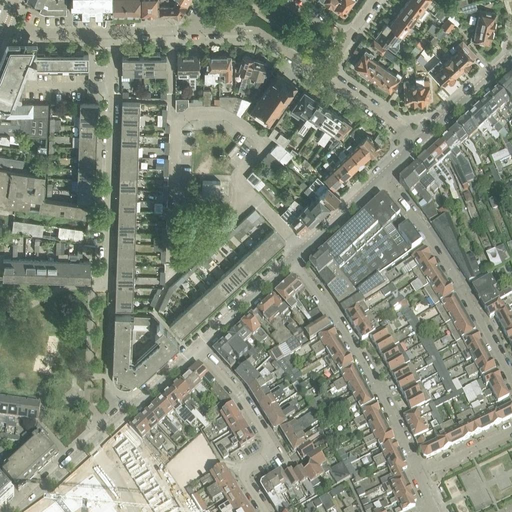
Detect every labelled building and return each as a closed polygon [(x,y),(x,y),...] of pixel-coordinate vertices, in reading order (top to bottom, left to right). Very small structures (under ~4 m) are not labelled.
[(45,14),(67,14),(66,0),(32,0),(42,4),(39,11),(45,14)] [(113,13),(112,0),(70,0),(71,5),(73,5),(73,13),(90,13),(90,12),(95,12),(95,13),(113,13)] [(112,0),(113,13),(126,13),(125,0),(112,0)] [(125,0),(126,13),(140,13),(139,0),(125,0)] [(139,0),(140,13),(147,13),(148,14),(152,14),(153,13),(159,13),(158,0),(139,0)] [(178,16),(181,12),(183,10),(183,9),(184,7),(187,3),(181,0),(175,0),(174,2),(168,2),(168,0),(158,0),(159,13),(171,13),(174,14),(173,15),(173,16),(173,17),(174,17),(174,18),(175,18),(176,18),(177,18),(177,17),(178,17),(178,16)] [(343,13),(352,0),(337,0),(333,6),(334,7),(334,9),(338,12),(340,11),(343,13)] [(416,0),(407,0),(404,5),(418,16),(422,19),(429,10),(425,7),(416,0)] [(467,12),(477,9),(475,2),(467,4),(467,3),(462,5),(463,11),(467,12)] [(418,16),(404,5),(397,15),(411,26),(418,16)] [(496,13),(477,9),(476,14),(479,15),(477,25),(493,29),(493,27),(495,26),(496,22),(495,21),(496,13)] [(451,13),(444,22),(451,27),(454,23),(456,24),(459,20),(454,15),(451,13)] [(390,24),(404,35),(408,29),(411,32),(414,28),(411,26),(397,15),(390,24)] [(390,24),(387,22),(375,37),(395,52),(399,47),(399,42),(404,35),(390,24)] [(444,22),(441,26),(448,31),(451,27),(444,22)] [(493,30),(493,29),(477,25),(474,35),(472,35),(471,40),(489,44),(491,37),(493,36),(494,32),(493,30)] [(442,28),(436,35),(441,39),(447,32),(442,28)] [(434,36),(430,41),(435,44),(438,39),(434,36)] [(386,48),(373,39),(369,45),(382,53),(386,48)] [(458,50),(453,55),(465,68),(467,68),(471,65),(470,63),(471,63),(470,62),(474,59),(473,58),(476,55),(463,40),(455,47),(458,50)] [(13,103),(26,70),(36,70),(36,68),(37,68),(37,51),(36,51),(36,53),(33,53),(37,42),(36,42),(25,42),(19,42),(8,42),(7,42),(0,60),(0,104),(3,106),(4,103),(13,103)] [(368,76),(377,61),(372,57),(374,54),(370,51),(369,52),(366,50),(354,67),(360,71),(360,73),(364,75),(366,75),(367,76),(368,76)] [(36,70),(49,70),(49,54),(49,51),(49,54),(45,54),(45,51),(37,51),(37,68),(36,68),(36,70)] [(49,54),(49,70),(62,70),(62,54),(62,51),(62,54),(58,54),(58,51),(49,51),(49,54)] [(71,51),(62,51),(62,54),(62,70),(75,70),(75,54),(75,51),(75,53),(71,53),(71,51)] [(84,51),(75,51),(75,54),(75,70),(88,70),(88,53),(84,53),(84,51)] [(155,74),(166,74),(166,56),(160,56),(160,51),(155,52),(155,74)] [(122,73),(121,73),(121,79),(131,79),(131,74),(133,74),(133,52),(128,52),(128,56),(122,56),(122,73)] [(144,74),(144,56),(138,56),(138,52),(133,52),(133,74),(144,74)] [(150,56),(144,56),(144,74),(155,74),(155,52),(150,52),(150,56)] [(393,60),(396,55),(392,52),(388,57),(393,60)] [(420,53),(417,58),(424,66),(427,69),(431,66),(422,58),(424,56),(420,53)] [(188,72),(188,55),(177,56),(177,74),(182,74),(182,84),(189,84),(188,72)] [(199,74),(199,55),(188,55),(188,72),(189,84),(189,87),(196,87),(196,74),(199,74)] [(207,58),(203,58),(203,79),(214,79),(219,81),(219,79),(218,55),(207,55),(207,58)] [(231,55),(218,55),(219,79),(225,79),(225,85),(231,85),(231,55)] [(238,62),(236,70),(244,72),(238,90),(241,91),(244,92),(244,90),(247,81),(249,74),(254,58),(243,55),(241,63),(238,62)] [(465,68),(453,55),(444,63),(455,76),(464,68),(465,68)] [(254,58),(249,74),(259,77),(257,84),(256,85),(261,87),(273,70),(265,67),(267,62),(254,58)] [(440,59),(430,68),(446,84),(449,82),(450,82),(456,76),(455,76),(444,63),(440,59)] [(415,65),(413,60),(406,63),(406,68),(415,65)] [(377,61),(368,76),(377,82),(387,68),(377,61)] [(427,69),(424,66),(418,71),(424,77),(429,72),(427,69)] [(387,68),(377,82),(379,84),(378,85),(382,88),(384,87),(390,92),(402,75),(401,75),(397,72),(395,74),(387,68)] [(276,114),(293,92),(294,93),(295,92),(293,92),(297,87),(298,88),(298,87),(297,86),(277,72),(276,71),(275,72),(276,73),(273,77),(272,76),(271,77),(272,78),(257,100),(258,101),(249,113),(267,126),(276,114)] [(511,76),(498,90),(510,104),(511,103),(511,76)] [(416,85),(417,104),(417,103),(418,103),(418,104),(423,104),(424,101),(425,101),(430,100),(428,79),(423,80),(423,84),(416,85)] [(404,81),(405,102),(410,102),(410,103),(411,102),(413,104),(417,104),(416,85),(409,85),(409,81),(404,81)] [(487,100),(498,113),(504,107),(510,114),(511,112),(511,106),(509,103),(498,90),(487,100)] [(304,91),(290,111),(303,120),(317,99),(316,99),(316,97),(313,95),(311,95),(304,91)] [(219,96),(219,104),(232,111),(235,102),(235,96),(219,96)] [(236,113),(237,113),(242,98),(236,96),(235,96),(235,102),(232,111),(236,113)] [(176,98),(176,110),(182,110),(188,105),(188,102),(188,98),(176,98)] [(242,98),(237,113),(240,116),(251,100),(242,98)] [(315,124),(328,107),(317,99),(303,120),(298,127),(303,131),(311,120),(315,124)] [(487,100),(476,110),(498,134),(503,130),(492,118),(498,113),(487,100)] [(140,113),(140,102),(122,102),(122,113),(140,113)] [(0,115),(0,116),(1,117),(48,117),(49,103),(13,103),(4,103),(3,106),(0,104),(0,115)] [(98,104),(88,103),(80,103),(80,114),(98,115),(98,104)] [(341,116),(328,107),(315,124),(323,129),(317,138),(323,143),(327,137),(331,131),(341,116)] [(472,113),(465,120),(477,132),(478,131),(482,135),(487,131),(496,141),(500,136),(498,134),(476,110),(472,113)] [(140,113),(122,113),(121,123),(139,124),(140,113)] [(79,125),(97,125),(98,115),(80,114),(79,125)] [(331,148),(348,133),(347,132),(346,131),(351,123),(341,116),(331,131),(327,137),(332,141),(328,146),(331,148)] [(0,132),(21,134),(47,136),(48,117),(21,117),(20,123),(1,122),(0,122),(0,132)] [(465,120),(456,128),(469,141),(470,140),(475,146),(479,143),(483,148),(486,146),(482,138),(477,132),(465,120)] [(139,124),(121,123),(121,134),(139,135),(139,124)] [(97,136),(97,125),(79,125),(79,136),(97,136)] [(274,127),(268,135),(278,142),(284,147),(290,138),(274,127)] [(448,135),(459,148),(460,147),(462,145),(473,157),(476,154),(474,147),(469,141),(456,128),(448,135)] [(353,130),(350,133),(354,138),(358,134),(353,130)] [(0,132),(0,140),(21,143),(21,134),(0,132)] [(139,135),(121,134),(121,145),(139,146),(139,135)] [(358,134),(354,138),(358,143),(370,155),(379,147),(380,146),(379,144),(376,140),(374,142),(367,134),(362,139),(358,134)] [(447,136),(440,143),(458,163),(461,169),(465,179),(472,176),(467,164),(456,151),(459,148),(448,135),(447,136)] [(79,147),(97,147),(97,136),(79,136),(79,147)] [(284,147),(278,142),(270,151),(279,159),(287,150),(284,147)] [(350,143),(346,147),(362,164),(364,162),(365,161),(364,160),(370,155),(358,143),(354,147),(350,143)] [(433,149),(432,150),(444,162),(445,163),(448,162),(452,166),(457,178),(459,181),(462,187),(467,185),(465,179),(461,169),(458,163),(440,143),(433,149)] [(236,144),(228,153),(232,156),(239,147),(236,144)] [(139,146),(121,145),(120,156),(138,157),(139,146)] [(96,158),(97,147),(79,147),(78,158),(96,158)] [(292,147),(289,151),(295,156),(298,152),(292,147)] [(346,147),(338,155),(341,159),(353,171),(358,166),(359,166),(360,165),(362,164),(346,147)] [(432,150),(425,156),(443,176),(446,181),(449,188),(452,194),(455,193),(452,185),(453,185),(451,179),(448,173),(441,165),(443,163),(444,162),(432,150)] [(281,161),(279,159),(270,151),(261,161),(272,170),(281,161)] [(0,166),(22,170),(23,159),(0,155),(0,166)] [(138,157),(120,156),(120,167),(138,167),(138,157)] [(425,156),(416,164),(439,189),(443,185),(446,189),(449,188),(446,181),(443,176),(425,156)] [(78,168),(96,169),(96,158),(78,158),(78,168)] [(305,158),(302,163),(307,167),(310,163),(305,158)] [(332,160),(329,163),(345,180),(346,179),(347,177),(353,171),(341,159),(336,163),(332,160)] [(324,162),(322,164),(329,170),(324,174),(327,177),(323,181),(333,190),(341,182),(341,183),(343,182),(345,180),(329,163),(326,160),(324,162)] [(500,163),(494,165),(497,173),(503,171),(500,163)] [(439,189),(416,164),(408,172),(426,193),(429,190),(433,195),(439,189)] [(0,191),(44,198),(45,174),(22,171),(22,170),(0,166),(0,191)] [(265,174),(257,166),(252,171),(261,178),(265,174)] [(138,167),(120,167),(120,178),(137,178),(138,167)] [(493,167),(489,168),(497,188),(502,186),(493,167)] [(95,180),(96,169),(78,168),(77,179),(95,180)] [(254,186),(261,178),(252,171),(246,178),(254,186)] [(414,190),(428,205),(432,203),(430,198),(426,193),(408,172),(399,180),(399,183),(409,194),(414,190)] [(318,176),(308,186),(330,206),(340,196),(333,190),(323,181),(318,176)] [(137,178),(120,178),(119,189),(137,189),(137,178)] [(77,190),(95,191),(95,180),(77,179),(77,190)] [(220,195),(220,181),(203,180),(202,195),(220,195)] [(308,186),(303,191),(312,199),(308,203),(321,214),(330,206),(308,186)] [(137,189),(119,189),(119,199),(137,200),(137,189)] [(95,195),(95,191),(77,190),(77,201),(95,202),(95,200),(95,195)] [(0,203),(45,210),(47,199),(44,198),(0,191),(0,203)] [(290,195),(285,200),(290,205),(311,224),(321,214),(308,203),(304,207),(290,195)] [(381,196),(374,203),(390,223),(394,228),(404,221),(399,215),(387,200),(384,197),(381,196)] [(496,198),(489,201),(493,211),(494,210),(498,208),(500,208),(496,198)] [(47,199),(45,210),(89,217),(91,205),(47,199)] [(137,200),(119,199),(119,210),(136,211),(137,200)] [(428,205),(424,201),(418,206),(421,210),(428,205)] [(154,211),(163,212),(167,212),(167,206),(163,206),(163,203),(154,203),(154,211)] [(377,226),(381,231),(390,223),(374,203),(365,211),(377,226)] [(421,210),(429,221),(437,217),(432,203),(428,205),(421,210)] [(290,205),(280,214),(288,223),(296,232),(297,233),(299,235),(299,234),(301,233),(311,224),(290,205)] [(255,208),(247,216),(251,220),(254,223),(258,219),(262,222),(264,222),(266,220),(261,214),(255,208)] [(136,211),(119,210),(118,221),(136,222),(136,211)] [(440,213),(443,219),(449,215),(446,210),(440,213)] [(381,231),(377,226),(365,211),(355,221),(372,239),(373,238),(383,250),(390,243),(382,232),(381,231)] [(475,279),(466,257),(449,215),(443,219),(432,226),(469,283),(475,279)] [(247,216),(239,223),(243,227),(251,220),(247,216)] [(13,220),(12,232),(19,233),(21,233),(42,236),(44,224),(13,220)] [(136,222),(118,221),(118,232),(136,233),(136,222)] [(374,257),(347,282),(359,296),(363,300),(372,294),(367,287),(380,279),(378,276),(385,271),(402,259),(390,243),(383,250),(373,238),(372,239),(355,221),(347,228),(364,247),(374,257)] [(397,233),(411,252),(421,245),(404,221),(394,228),(397,233)] [(235,235),(243,227),(239,223),(231,230),(235,235)] [(60,226),(58,238),(82,241),(83,233),(87,234),(88,229),(60,226)] [(277,249),(285,241),(273,228),(265,235),(277,249)] [(347,263),(338,271),(347,282),(374,257),(364,247),(347,228),(338,236),(355,255),(347,263)] [(12,232),(11,242),(17,243),(18,243),(19,233),(12,232)] [(136,233),(118,232),(117,243),(135,244),(136,233)] [(228,233),(223,238),(227,242),(232,237),(228,233)] [(397,233),(388,241),(390,243),(402,259),(411,252),(397,233)] [(269,256),(277,249),(265,235),(257,243),(269,256)] [(329,244),(347,263),(355,255),(338,236),(329,244)] [(222,246),(227,242),(223,238),(218,242),(222,246)] [(135,244),(117,243),(117,254),(135,254),(135,244)] [(249,250),(261,263),(269,256),(257,243),(249,250)] [(329,244),(321,252),(333,266),(338,271),(347,263),(329,244)] [(504,247),(495,251),(501,266),(511,261),(506,253),(504,247)] [(253,271),(261,263),(249,250),(241,258),(253,271)] [(405,269),(400,272),(403,276),(416,268),(417,270),(431,260),(425,250),(402,264),(405,269)] [(495,251),(486,254),(493,270),(501,266),(495,251)] [(341,290),(344,295),(335,301),(340,308),(359,296),(347,282),(338,271),(333,266),(321,252),(314,258),(335,282),(337,284),(341,290)] [(207,253),(203,256),(209,263),(213,259),(211,257),(207,253)] [(69,261),(68,278),(69,278),(72,279),(79,279),(80,261),(80,256),(78,256),(78,254),(69,254),(69,261)] [(135,254),(117,254),(117,265),(135,265),(135,254)] [(472,254),(466,257),(475,279),(482,276),(472,254)] [(3,258),(3,276),(14,277),(14,259),(3,258)] [(233,265),(245,278),(253,271),(241,258),(233,265)] [(335,282),(314,258),(310,263),(309,263),(309,266),(327,289),(335,282)] [(25,277),(25,259),(14,259),(14,277),(25,277)] [(36,277),(36,260),(25,259),(25,277),(36,277)] [(46,278),(47,260),(36,260),(36,277),(46,278)] [(57,278),(58,260),(47,260),(46,278),(57,278)] [(68,278),(69,261),(58,260),(57,278),(68,278)] [(199,260),(191,267),(195,271),(203,264),(199,260)] [(418,281),(436,268),(431,260),(417,270),(413,272),(418,281)] [(80,261),(79,279),(90,279),(91,266),(91,261),(80,261)] [(398,273),(405,269),(402,264),(395,269),(398,273)] [(135,265),(117,265),(116,275),(134,276),(135,265)] [(237,285),(245,278),(233,265),(225,272),(237,285)] [(191,267),(183,274),(187,278),(195,271),(191,267)] [(418,281),(411,285),(416,293),(427,286),(428,288),(436,283),(435,281),(442,276),(436,268),(418,281)] [(217,280),(229,293),(237,285),(225,272),(217,280)] [(183,274),(175,282),(179,286),(187,278),(183,274)] [(475,279),(472,281),(475,287),(472,288),(480,302),(484,309),(498,301),(511,294),(509,290),(499,295),(491,281),(490,279),(487,274),(485,275),(482,276),(475,279)] [(134,276),(116,275),(116,286),(134,287),(134,276)] [(428,288),(424,290),(429,298),(448,286),(443,278),(442,276),(435,281),(436,283),(428,288)] [(297,300),(306,313),(309,317),(318,311),(295,280),(292,279),(283,287),(297,300)] [(372,294),(385,286),(380,279),(367,287),(372,294)] [(221,300),(229,293),(217,280),(209,287),(221,300)] [(169,287),(167,292),(172,294),(174,291),(175,289),(178,293),(182,289),(179,286),(175,282),(170,286),(169,287)] [(337,284),(335,282),(327,289),(332,297),(341,290),(337,284)] [(391,285),(387,288),(391,294),(392,296),(397,292),(392,284),(391,285)] [(134,287),(116,286),(116,297),(133,298),(134,287)] [(448,286),(429,298),(435,307),(440,303),(453,295),(448,286)] [(201,294),(213,308),(221,300),(209,287),(201,294)] [(297,300),(283,287),(275,294),(292,312),(293,314),(298,310),(303,315),(306,313),(297,300)] [(385,297),(391,294),(387,288),(386,288),(381,291),(385,297)] [(332,297),(335,301),(344,295),(341,290),(332,297)] [(167,292),(162,303),(167,305),(172,294),(167,292)] [(205,315),(213,308),(201,294),(193,302),(205,315)] [(256,312),(260,317),(268,325),(275,333),(276,334),(272,339),(280,348),(292,340),(294,339),(297,337),(290,329),(289,328),(293,325),(287,319),(291,315),(288,312),(274,296),(256,312)] [(363,300),(359,296),(340,308),(345,315),(363,303),(364,302),(363,300)] [(454,296),(436,308),(440,316),(459,305),(454,296)] [(133,298),(116,297),(115,308),(133,309),(133,298)] [(389,304),(393,309),(398,306),(395,301),(395,300),(389,304)] [(404,302),(398,306),(401,310),(402,311),(408,308),(409,307),(405,301),(404,302)] [(498,301),(484,309),(485,310),(490,319),(492,317),(508,308),(511,306),(509,301),(500,305),(498,301)] [(185,309),(197,322),(205,315),(193,302),(185,309)] [(363,303),(345,315),(350,323),(363,315),(369,312),(363,303)] [(459,305),(440,316),(445,325),(449,322),(457,318),(458,319),(465,315),(464,314),(459,305)] [(401,310),(398,306),(393,309),(396,314),(401,310)] [(405,316),(408,314),(411,312),(408,308),(402,311),(405,316)] [(508,308),(492,317),(493,317),(495,318),(496,318),(500,326),(511,319),(511,308),(509,310),(508,309),(508,308)] [(189,330),(197,322),(185,309),(177,317),(189,330)] [(318,311),(309,317),(312,322),(315,326),(324,320),(318,311)] [(411,312),(408,314),(412,321),(416,319),(411,312)] [(350,323),(356,333),(375,322),(370,313),(364,317),(363,315),(350,323)] [(134,321),(134,315),(115,314),(112,375),(112,376),(113,378),(113,379),(113,380),(114,381),(114,382),(115,384),(116,385),(118,386),(119,387),(120,388),(122,388),(124,389),(126,389),(128,389),(130,388),(131,387),(133,386),(134,385),(179,344),(163,326),(159,322),(159,323),(160,323),(157,326),(159,329),(155,334),(161,341),(135,365),(132,362),(129,362),(131,321),(133,321),(134,321)] [(408,314),(405,316),(404,316),(409,324),(412,321),(408,314)] [(133,321),(133,323),(150,324),(150,316),(134,315),(134,321),(133,321)] [(450,324),(446,326),(451,335),(470,324),(465,315),(458,319),(457,318),(449,322),(450,324)] [(252,337),(259,345),(260,346),(268,338),(253,323),(255,321),(251,316),(241,326),(252,337)] [(177,317),(169,324),(181,337),(189,330),(177,317)] [(416,319),(412,321),(418,330),(421,328),(416,319)] [(511,319),(500,326),(505,334),(511,330),(511,319)] [(312,322),(301,329),(304,333),(309,341),(330,328),(325,320),(324,320),(315,326),(312,322)] [(418,330),(412,321),(409,324),(414,332),(418,330)] [(375,322),(356,333),(362,341),(374,333),(380,329),(375,322)] [(470,324),(451,335),(456,343),(461,340),(475,332),(470,324)] [(263,350),(260,346),(254,351),(252,349),(246,342),(252,337),(241,326),(231,335),(252,357),(253,359),(257,356),(263,350)] [(370,338),(375,347),(394,335),(389,327),(383,330),(370,338)] [(421,328),(418,330),(424,339),(427,337),(421,328)] [(314,352),(337,338),(331,330),(318,338),(320,343),(311,349),(314,352)] [(424,339),(418,330),(414,332),(420,341),(424,339)] [(460,354),(481,343),(476,334),(456,345),(460,354)] [(231,335),(221,344),(235,359),(238,361),(243,356),(248,361),(252,357),(231,335)] [(375,347),(380,355),(386,352),(387,353),(394,349),(393,348),(399,344),(394,335),(375,347)] [(424,339),(429,347),(432,345),(433,344),(428,336),(427,337),(424,339)] [(260,346),(259,345),(252,337),(246,342),(252,349),(254,351),(260,346)] [(297,337),(294,339),(295,341),(300,349),(303,347),(297,337)] [(337,338),(314,352),(316,356),(325,351),(328,355),(334,350),(335,351),(335,352),(342,347),(337,338)] [(285,374),(287,377),(294,385),(297,383),(293,376),(288,368),(283,360),(289,356),(300,349),(295,341),(294,339),(292,340),(280,348),(268,355),(271,358),(273,361),(276,363),(281,369),(285,374)] [(425,349),(429,347),(424,339),(420,341),(425,349)] [(486,353),(481,343),(460,354),(465,362),(470,359),(478,355),(479,357),(486,353)] [(221,344),(213,351),(230,370),(235,365),(232,362),(235,359),(221,344)] [(386,352),(380,355),(386,365),(404,354),(400,346),(394,349),(387,353),(386,352)] [(329,357),(324,360),(329,368),(348,356),(342,347),(335,352),(335,351),(334,350),(328,355),(329,357)] [(429,347),(425,349),(430,358),(434,356),(429,347)] [(466,375),(491,362),(486,353),(479,357),(478,355),(470,359),(474,366),(464,371),(466,375)] [(409,363),(404,354),(386,365),(391,374),(404,366),(409,363)] [(434,356),(437,362),(439,366),(442,364),(437,354),(434,356)] [(248,363),(235,375),(243,384),(254,373),(251,369),(261,360),(257,356),(253,359),(248,363)] [(294,364),(289,356),(283,360),(288,368),(294,364)] [(339,374),(353,365),(348,356),(329,368),(334,376),(339,373),(339,374)] [(495,371),(491,362),(466,375),(468,379),(478,374),(480,379),(495,371)] [(272,367),(276,372),(281,369),(276,363),(272,367)] [(299,373),(294,365),(294,364),(288,368),(293,376),(299,373)] [(220,416),(225,411),(232,405),(233,404),(228,397),(198,365),(189,373),(199,384),(203,380),(212,389),(210,390),(222,403),(209,415),(214,421),(220,416)] [(405,368),(391,375),(397,385),(401,382),(400,380),(406,377),(406,378),(415,373),(411,365),(405,368)] [(335,389),(359,375),(354,367),(340,374),(342,379),(333,384),(335,389)] [(276,372),(274,373),(278,379),(285,374),(281,369),(276,372)] [(254,373),(243,384),(248,390),(270,376),(265,370),(258,377),(254,373)] [(446,372),(444,373),(443,374),(448,384),(452,383),(446,372)] [(495,385),(501,382),(496,372),(483,379),(486,386),(488,385),(493,393),(498,390),(495,385)] [(189,373),(179,383),(191,396),(192,398),(197,393),(201,397),(207,392),(199,384),(189,373)] [(299,373),(293,376),(295,381),(302,378),(299,373)] [(401,382),(397,385),(402,394),(408,390),(407,389),(414,385),(420,382),(415,373),(406,378),(406,377),(400,380),(401,382)] [(448,384),(443,374),(439,376),(445,386),(448,384)] [(248,390),(253,398),(254,399),(267,391),(266,390),(264,387),(274,381),(271,375),(270,376),(248,390)] [(359,375),(335,389),(337,392),(343,389),(343,390),(347,387),(350,392),(351,393),(364,386),(364,384),(359,375)] [(509,397),(501,382),(495,385),(498,390),(493,393),(498,403),(509,397)] [(203,419),(195,410),(196,408),(188,399),(191,396),(179,383),(170,391),(182,404),(185,408),(197,420),(204,427),(205,429),(210,424),(205,419),(203,419)] [(301,391),(298,386),(297,383),(294,385),(292,386),(297,395),(301,391)] [(304,383),(298,386),(301,391),(307,388),(304,383)] [(452,383),(448,384),(452,390),(454,394),(457,392),(452,383)] [(408,390),(402,394),(407,404),(412,401),(411,399),(416,396),(417,397),(426,392),(421,384),(415,387),(414,385),(407,389),(408,390)] [(470,386),(473,392),(479,389),(476,384),(470,386)] [(267,391),(254,399),(259,407),(282,393),(287,390),(284,385),(269,394),(267,391)] [(343,403),(346,407),(369,394),(364,386),(351,393),(353,398),(347,401),(343,403)] [(473,392),(470,386),(462,390),(464,394),(466,398),(474,394),(473,392)] [(457,392),(454,394),(451,395),(453,399),(464,394),(462,390),(457,392)] [(170,391),(161,399),(173,412),(184,425),(187,422),(190,426),(197,420),(185,408),(182,410),(179,407),(182,404),(170,391)] [(407,404),(410,410),(411,411),(425,404),(430,401),(426,392),(417,397),(416,396),(411,399),(412,401),(407,404)] [(282,393),(259,407),(263,415),(264,416),(277,408),(277,407),(275,404),(285,398),(282,393)] [(360,411),(374,403),(369,394),(346,407),(348,411),(358,406),(360,411)] [(306,400),(308,404),(314,400),(311,395),(305,398),(306,400)] [(0,417),(7,418),(9,400),(0,398),(0,417)] [(153,406),(177,432),(182,428),(170,415),(173,412),(161,399),(153,406)] [(443,399),(433,404),(435,408),(445,403),(443,399)] [(503,402),(506,408),(511,404),(509,399),(503,402)] [(19,402),(9,400),(7,418),(14,419),(14,425),(16,425),(19,402)] [(308,404),(311,409),(317,405),(314,400),(308,404)] [(26,421),(29,403),(19,402),(16,425),(19,425),(19,420),(26,421)] [(277,408),(264,416),(269,424),(292,409),(296,407),(299,405),(293,402),(289,405),(279,411),(277,408)] [(26,421),(35,422),(34,428),(37,428),(41,405),(29,403),(26,421)] [(432,403),(428,405),(433,413),(436,412),(435,408),(433,404),(432,403)] [(496,413),(501,423),(511,417),(511,404),(506,408),(496,413)] [(232,405),(225,411),(220,416),(222,419),(217,422),(213,425),(215,429),(216,429),(238,415),(232,405)] [(356,426),(380,414),(375,405),(361,412),(363,417),(353,422),(356,426)] [(485,405),(481,407),(488,421),(490,420),(493,427),(501,423),(496,413),(494,408),(488,411),(485,405)] [(153,406),(144,414),(149,420),(151,418),(158,426),(161,423),(173,436),(177,432),(153,406)] [(476,417),(474,418),(481,433),(493,427),(490,420),(488,421),(481,407),(473,411),(476,417)] [(412,413),(403,417),(409,429),(418,424),(416,420),(421,417),(420,415),(423,413),(421,408),(412,413)] [(292,409),(269,424),(273,431),(275,431),(279,429),(287,424),(285,420),(295,414),(292,409)] [(471,411),(460,416),(468,431),(469,430),(473,437),(481,433),(474,418),(471,411)] [(288,425),(287,424),(279,429),(285,438),(316,417),(313,412),(295,424),(293,422),(288,425)] [(436,412),(433,413),(430,415),(434,423),(436,422),(440,420),(436,412)] [(144,414),(137,421),(149,434),(161,447),(165,443),(153,430),(158,426),(151,418),(149,420),(144,414)] [(384,422),(380,414),(356,426),(357,430),(363,427),(367,425),(370,430),(371,431),(385,424),(384,422)] [(238,415),(216,429),(219,434),(228,429),(230,432),(244,424),(238,415)] [(460,416),(456,418),(459,425),(456,426),(464,441),(473,437),(469,430),(468,431),(460,416)] [(319,422),(316,417),(285,438),(289,446),(303,437),(301,434),(319,422)] [(421,418),(421,417),(416,420),(418,424),(409,429),(414,438),(428,431),(423,420),(424,419),(423,417),(421,418)] [(325,419),(319,422),(321,426),(322,428),(328,424),(325,419)] [(157,451),(161,447),(137,421),(130,428),(142,441),(145,438),(157,451)] [(451,422),(443,425),(450,440),(449,440),(452,447),(461,442),(464,441),(456,426),(454,427),(451,422)] [(249,432),(244,424),(230,432),(232,436),(215,446),(217,451),(249,432)] [(362,440),(365,445),(389,432),(385,424),(371,431),(372,434),(362,440)] [(443,425),(433,430),(434,431),(438,441),(443,451),(452,447),(449,440),(450,440),(443,425)] [(304,439),(303,437),(289,446),(294,453),(297,451),(309,443),(323,434),(320,429),(304,439)] [(9,468),(4,473),(2,474),(18,492),(58,455),(45,440),(49,436),(43,430),(32,440),(34,443),(7,467),(9,468)] [(326,434),(329,440),(334,437),(331,431),(326,434)] [(201,432),(172,459),(179,467),(208,440),(201,432)] [(223,460),(229,456),(226,453),(238,445),(240,449),(254,441),(249,432),(217,451),(223,460)] [(394,441),(389,432),(365,445),(367,449),(373,446),(377,444),(380,448),(380,449),(394,441)] [(415,440),(419,449),(428,445),(424,435),(415,440)] [(329,440),(331,443),(332,445),(338,443),(334,437),(329,440)] [(303,461),(306,459),(329,445),(326,439),(312,448),(309,443),(297,451),(303,461)] [(116,452),(116,453),(152,511),(153,511),(169,502),(166,497),(135,449),(128,441),(116,452)] [(428,445),(419,449),(423,458),(427,459),(434,456),(443,451),(438,441),(429,446),(428,445)] [(329,445),(306,459),(309,464),(308,467),(350,477),(345,467),(342,463),(330,470),(322,459),(335,450),(332,445),(331,443),(329,445)] [(372,460),(375,464),(399,452),(395,443),(380,450),(382,454),(378,457),(372,460)] [(340,459),(346,455),(343,450),(337,454),(340,459)] [(386,463),(389,468),(403,461),(399,452),(375,464),(377,468),(386,463)] [(346,455),(340,459),(342,463),(345,467),(351,464),(357,460),(356,458),(349,462),(349,461),(346,455)] [(389,468),(388,468),(391,475),(389,476),(392,481),(403,475),(401,471),(407,469),(403,461),(389,468)] [(350,477),(353,475),(352,474),(355,473),(351,464),(345,467),(350,477)] [(223,467),(200,481),(203,486),(208,483),(210,486),(228,475),(227,474),(228,472),(227,470),(225,470),(223,467)] [(308,469),(303,473),(313,488),(320,483),(318,480),(326,476),(327,478),(329,478),(332,477),(337,485),(350,477),(308,467),(308,469)] [(292,474),(299,485),(300,487),(302,485),(308,493),(309,493),(312,497),(316,494),(313,488),(303,473),(301,469),(292,474)] [(280,471),(273,476),(284,495),(287,493),(292,501),(297,498),(283,476),(280,471)] [(299,485),(292,474),(291,471),(283,476),(297,498),(300,504),(305,501),(296,487),(299,485)] [(358,471),(355,473),(352,474),(353,475),(355,480),(361,477),(358,471)] [(41,511),(74,511),(82,506),(84,508),(86,511),(106,511),(113,507),(116,505),(92,473),(71,489),(70,490),(41,511)] [(206,493),(209,498),(233,483),(231,479),(232,478),(230,476),(229,476),(228,475),(210,486),(212,489),(206,493)] [(408,486),(403,475),(392,481),(382,486),(387,496),(394,493),(408,486)] [(273,476),(266,480),(284,511),(286,511),(290,510),(282,496),(284,495),(273,476)] [(284,511),(266,480),(261,483),(261,487),(276,511),(284,511)] [(0,509),(14,497),(0,482),(0,509)] [(233,483),(209,498),(212,502),(214,500),(216,503),(224,499),(225,501),(239,492),(237,489),(238,488),(236,486),(235,486),(233,483)] [(344,492),(341,486),(335,490),(338,495),(344,492)] [(398,503),(413,495),(408,486),(394,493),(396,498),(389,502),(392,506),(398,503)] [(190,488),(186,490),(191,498),(195,496),(190,488)] [(362,489),(357,492),(359,497),(365,494),(362,489)] [(335,490),(330,493),(333,498),(338,495),(335,490)] [(217,510),(218,511),(225,511),(244,500),(242,497),(243,496),(241,493),(240,493),(239,492),(225,501),(227,504),(217,510)] [(197,494),(195,496),(191,498),(196,506),(202,502),(197,494)] [(326,511),(334,508),(327,495),(319,499),(322,505),(326,511)] [(416,502),(413,495),(398,503),(401,508),(394,511),(404,511),(415,507),(413,503),(416,502)] [(319,499),(313,502),(317,508),(322,505),(319,499)] [(244,500),(225,511),(243,511),(249,508),(248,507),(249,506),(247,503),(246,503),(244,500)] [(347,510),(347,511),(352,511),(351,510),(352,509),(346,500),(342,502),(347,510)] [(385,501),(380,504),(382,510),(388,507),(385,501)] [(169,502),(153,511),(173,511),(175,511),(169,502)] [(196,506),(200,511),(202,511),(207,509),(202,502),(196,506)]
